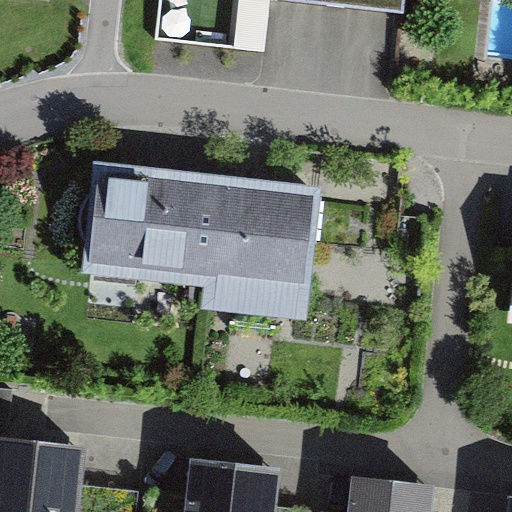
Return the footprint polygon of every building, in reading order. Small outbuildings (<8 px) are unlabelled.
[(293,321),(310,188),(93,161),(77,294),(293,321)] [(511,242),(499,340),(511,341),(511,242)] [(77,511),(85,449),(0,438),(0,511),(77,511)] [(275,511),(280,478),(175,466),(170,511),(275,511)] [(439,511),(441,493),(337,482),(333,511),(439,511)] [(511,511),(511,501),(495,499),(493,511),(511,511)]
